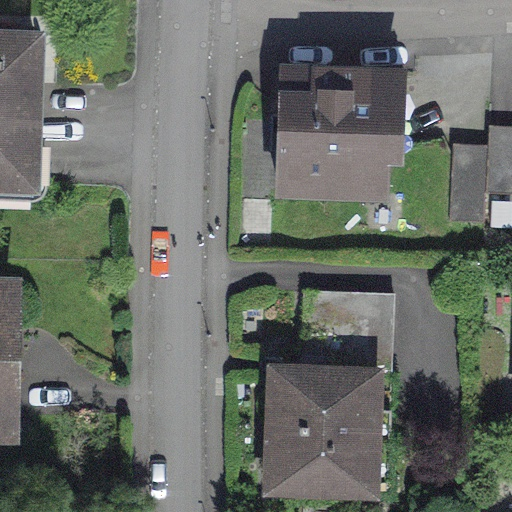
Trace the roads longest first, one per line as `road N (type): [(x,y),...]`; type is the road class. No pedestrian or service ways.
road 1 (residential): [(178,511),(183,22)]
road 2 (unknown): [(180,278),(396,280),(409,292),(426,425)]
road 3 (residential): [(183,22),(511,11)]
